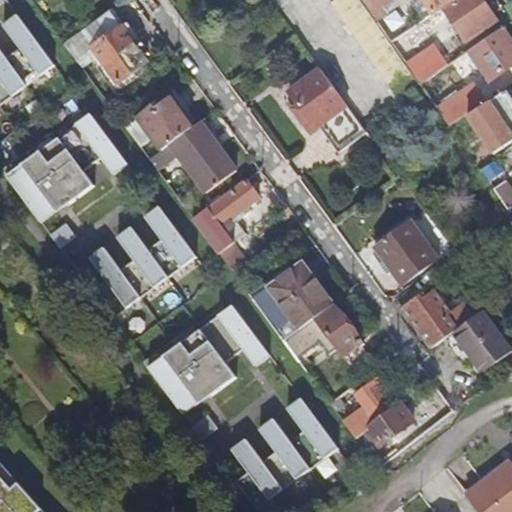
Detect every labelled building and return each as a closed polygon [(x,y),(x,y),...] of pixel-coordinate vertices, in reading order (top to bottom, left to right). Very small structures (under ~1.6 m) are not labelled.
[(414,82),(357,0),(329,0),(327,2),(392,96),(414,82)] [(381,7),(390,0),(363,0),(362,1),(376,22),(386,15),(381,7)] [(442,9),(454,0),(421,0),(428,10),(419,16),(423,21),(442,9)] [(464,41),(496,22),(481,0),(454,0),(442,9),(464,41)] [(118,84),(147,63),(109,12),(64,46),(76,62),(92,50),(118,84)] [(0,108),(55,66),(17,17),(3,28),(21,50),(8,60),(0,49),(0,108)] [(487,82),(511,66),(511,42),(502,28),(467,52),(487,82)] [(419,85),(442,70),(430,52),(408,67),(419,85)] [(296,115),(310,134),(318,128),(337,154),(366,133),(360,125),(346,106),(320,70),(288,94),(297,106),(301,111),(296,115)] [(448,127),(484,102),(473,87),(437,111),(448,127)] [(511,141),(511,104),(504,92),(467,117),(492,155),(511,141)] [(162,152),(194,128),(169,95),(137,120),(162,152)] [(296,115),(301,111),(297,106),(292,110),(296,115)] [(124,160),(86,110),(3,173),(38,218),(52,207),(35,184),(45,177),(64,202),(90,182),(79,168),(97,155),(109,171),(124,160)] [(206,195),(237,171),(200,123),(194,128),(162,152),(149,161),(157,171),(178,155),(206,195)] [(231,245),(244,235),(235,223),(229,227),(226,223),(259,199),(246,181),(193,219),(236,279),(250,269),(231,245)] [(88,288),(108,315),(192,253),(155,203),(141,214),(158,236),(145,246),(128,224),(114,234),(131,256),(117,267),(100,244),(86,255),(103,277),(88,288)] [(72,233),(63,220),(46,232),(56,245),(72,233)] [(438,260),(410,222),(373,249),(401,287),(438,260)] [(284,343),(334,306),(303,263),(252,299),(284,343)] [(431,349),(452,334),(460,328),(433,291),(421,301),(418,297),(402,309),(431,349)] [(261,347),(223,296),(140,358),(175,404),(190,393),(172,370),(183,363),(201,387),(227,368),(216,354),(234,341),(247,357),(261,347)] [(343,357),(363,343),(334,306),(284,343),(298,363),(308,356),(330,340),(334,344),(329,347),(336,357),(340,354),(343,357)] [(482,375),(511,353),(482,312),(460,328),(452,334),(482,375)] [(319,390),(328,383),(308,356),(298,363),(319,390)] [(423,394),(435,386),(416,361),(406,368),(404,369),(423,394)] [(331,407),(346,396),(354,389),(342,373),(328,383),(319,390),(331,407)] [(377,451),(413,424),(401,408),(393,413),(380,394),(385,390),(378,381),(355,398),(364,409),(344,424),(356,440),(365,434),(377,451)] [(225,474),(246,502),(330,440),(293,390),(278,400),(295,423),(282,432),(265,410),(251,421),(268,443),(254,453),(238,431),(223,441),(240,464),(225,474)] [(337,414),(351,404),(346,396),(331,407),(337,414)] [(184,418),(193,431),(209,419),(199,406),(184,418)] [(369,458),(377,451),(365,434),(356,440),(369,458)] [(44,511),(0,462),(0,511),(44,511)] [(476,511),(511,511),(511,465),(510,463),(465,497),(476,511)]
